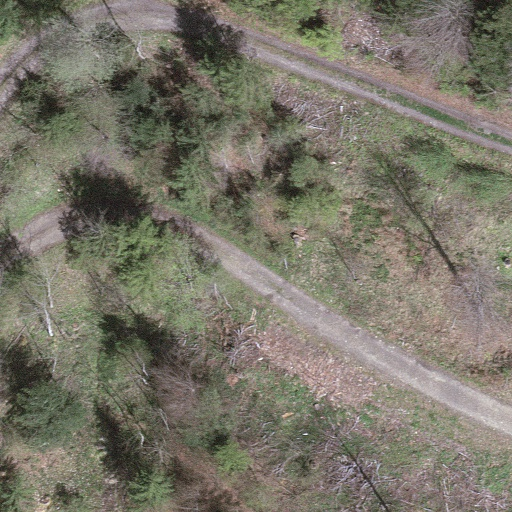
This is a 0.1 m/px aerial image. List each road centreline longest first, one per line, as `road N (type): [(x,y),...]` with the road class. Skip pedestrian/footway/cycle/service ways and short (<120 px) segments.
road 1 (track): [(511,426),(358,345),(183,227),(155,218),(74,220),(25,243),(0,267)]
road 2 (track): [(0,85),(56,30),(97,16),(140,15),(466,128),(511,134)]
